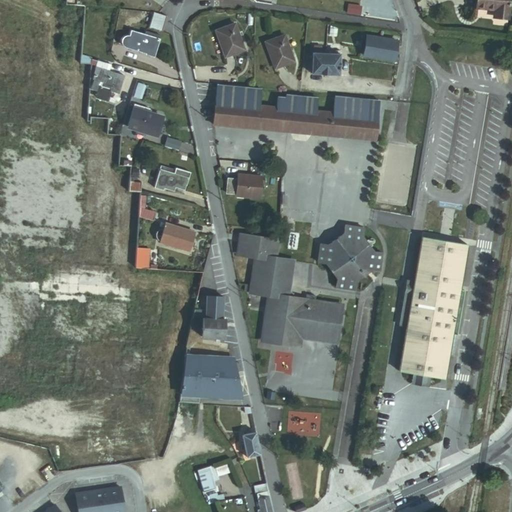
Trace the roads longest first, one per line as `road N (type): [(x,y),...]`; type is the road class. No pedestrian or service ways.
road 1 (residential): [(284,511),(175,23),(184,7),(206,2),(414,31)]
road 2 (unclassified): [(447,477),(509,90),(439,78),(414,31)]
road 3 (unknown): [(307,71),(406,81),(414,31)]
